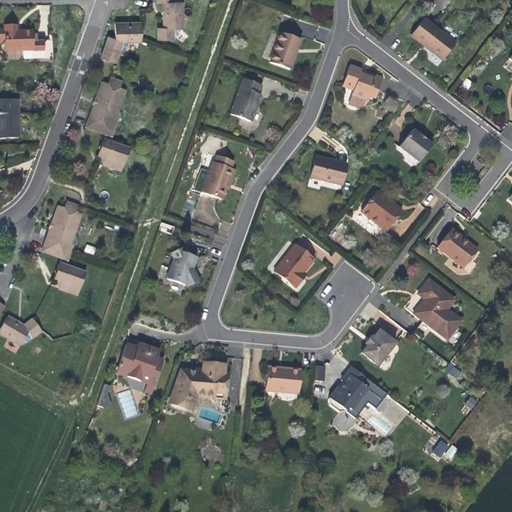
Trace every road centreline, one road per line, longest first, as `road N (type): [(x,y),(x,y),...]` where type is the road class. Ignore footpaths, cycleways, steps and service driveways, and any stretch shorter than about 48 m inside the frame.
road 1 (track): [(27,511),(69,405),(94,388),(227,0)]
road 2 (residential): [(349,291),(333,331),(318,341),(227,335),(211,322),(252,198),(310,114),(342,27)]
road 3 (residential): [(0,221),(39,182),(103,0)]
road 4 (residential): [(482,134),(342,27)]
road 5 (residential): [(482,134),(445,182),(458,202),(475,199),(502,165),(502,150)]
